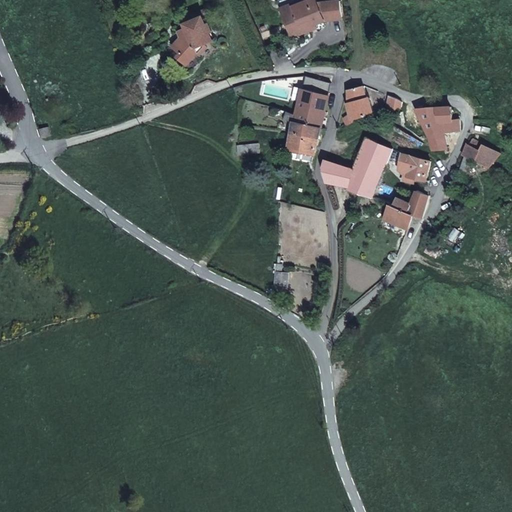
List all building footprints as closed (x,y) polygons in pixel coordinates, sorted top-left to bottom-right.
[(318,0),(300,0),(282,6),(284,12),(295,9),(294,7),(310,1),(312,7),(320,4),(318,0)] [(302,33),(311,29),(309,24),(316,22),(317,24),(326,21),(344,20),(342,1),(320,4),(312,7),(310,1),(294,7),(295,9),(284,12),(292,36),(302,33)] [(194,15),(196,20),(204,16),(206,20),(211,18),(207,9),(194,15)] [(214,40),(206,20),(204,16),(196,20),(187,24),(188,27),(180,31),(182,37),(175,46),(182,52),(179,56),(188,64),(193,58),(199,52),(198,50),(204,44),(214,40)] [(372,114),(364,85),(349,90),(349,105),(351,113),(343,119),(346,125),(354,121),(353,119),(372,114)] [(300,101),(297,114),(295,122),(321,127),(328,95),(303,88),(300,101)] [(388,103),(386,111),(401,109),(403,102),(398,98),(390,95),(388,103)] [(430,136),(434,149),(447,148),(444,131),(442,122),(452,122),(453,130),(460,130),(460,120),(457,120),(453,121),(451,106),(445,106),(416,108),(430,136)] [(284,119),(295,122),(297,114),(287,111),(284,119)] [(295,122),(292,132),(318,139),(321,128),(321,127),(295,122)] [(442,122),(444,131),(453,130),(452,122),(442,122)] [(50,127),(41,129),(43,138),(52,135),(50,127)] [(292,132),(289,149),(315,154),(318,139),(292,132)] [(372,198),(387,165),(394,148),(367,136),(355,168),(349,187),(348,190),(372,198)] [(501,152),(473,139),(470,145),(468,144),(462,156),(464,157),(460,169),(467,172),(472,161),(487,169),(501,152)] [(239,155),(261,153),(260,144),(238,146),(239,155)] [(387,165),(397,169),(403,153),(394,148),(387,165)] [(403,153),(397,169),(404,172),(402,178),(413,181),(414,176),(420,179),(426,181),(427,179),(431,160),(403,153)] [(355,168),(325,158),(325,159),(323,167),(327,182),(349,187),(355,168)] [(397,196),(393,206),(413,214),(423,218),(426,206),(430,194),(428,193),(417,190),(413,202),(397,196)] [(383,219),(407,229),(413,214),(393,206),(389,205),(383,219)] [(284,264),(278,264),(276,287),(288,288),(289,273),(283,272),(284,264)]
